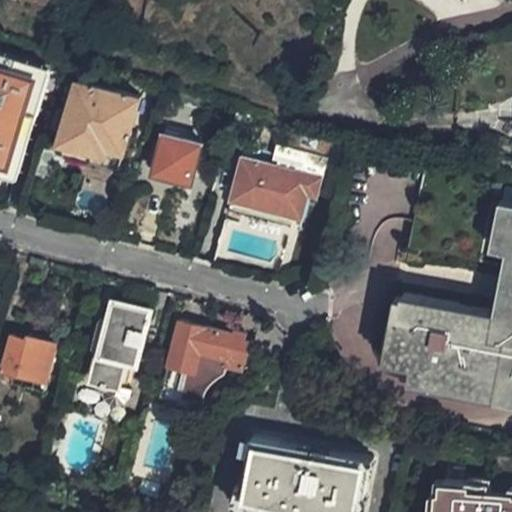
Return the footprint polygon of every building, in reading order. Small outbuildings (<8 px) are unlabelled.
[(0,167),(18,172),(48,71),(20,62),(0,55),(0,167)] [(128,145),(140,102),(105,91),(78,83),(76,88),(64,132),(57,154),(86,163),(119,173),(128,145)] [(196,174),(204,145),(179,137),(169,135),(166,135),(159,158),(155,171),(194,183),(196,174)] [(314,184),(321,156),(279,143),(273,163),(246,156),(238,184),(231,209),(259,216),(296,227),(303,203),(309,204),(314,184)] [(511,203),(424,186),(412,244),(511,264),(503,309),(403,289),(392,343),(401,345),(400,352),(411,355),(409,369),(425,372),(424,379),(511,396),(511,203)] [(405,263),(402,277),(427,282),(430,268),(405,263)] [(151,310),(115,300),(112,312),(106,333),(97,330),(91,351),(101,354),(94,379),(107,383),(121,386),(127,360),(137,363),(151,310)] [(102,310),(97,330),(106,333),(112,312),(102,310)] [(235,334),(181,320),(161,398),(184,403),(185,397),(203,403),(205,395),(211,385),(219,377),(225,373),(227,366),(244,371),(251,343),(245,341),(234,339),(235,334)] [(235,334),(234,339),(245,341),(247,334),(235,331),(235,334)] [(49,361),(54,341),(27,333),(25,338),(12,334),(6,358),(2,371),(43,381),(49,361)] [(128,399),(130,389),(121,386),(107,383),(105,393),(110,401),(120,404),(128,399)] [(185,397),(184,403),(202,408),(203,403),(185,397)] [(361,511),(372,456),(254,433),(241,498),(257,501),(258,504),(279,508),(279,510),(292,511),(361,511)] [(511,511),(511,490),(493,488),(493,480),(450,476),(447,489),(445,491),(442,511),(511,511)]
